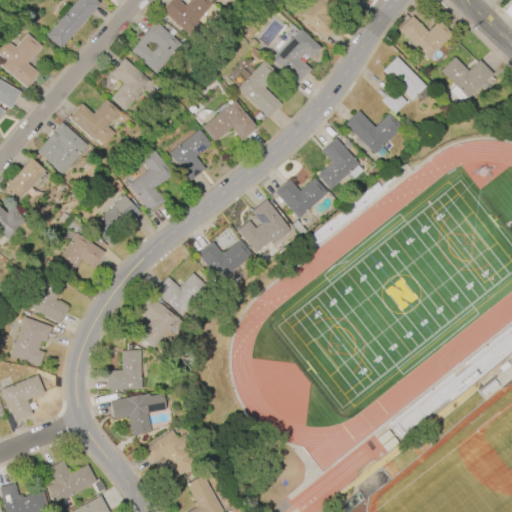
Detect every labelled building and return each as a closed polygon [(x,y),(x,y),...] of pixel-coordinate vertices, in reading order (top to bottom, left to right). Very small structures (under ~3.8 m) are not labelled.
[(94,0),(98,3),(60,49),(45,36),(76,0),(94,0)] [(206,0),(212,5),(187,35),(159,11),(168,0),(176,0),(184,7),(189,1),(187,0),(206,0)] [(298,15),(313,0),(336,0),(322,15),(335,28),(323,40),(298,15)] [(426,60),(396,30),(410,16),(426,32),(436,21),(450,35),(426,60)] [(129,51),(154,22),(180,44),(155,73),(129,51)] [(320,48),(309,60),(301,54),(296,59),(307,70),(295,83),(270,59),(293,35),(296,39),(303,32),(320,48)] [(25,34),(40,46),(25,64),(37,74),(25,89),(0,68),(0,64),(4,60),(0,57),(0,48),(6,41),(14,48),(25,34)] [(394,57),(424,87),(410,100),(380,70),(394,57)] [(453,57),(466,71),(477,60),(491,74),(466,98),(439,71),(453,57)] [(122,59),(149,81),(124,111),(109,98),(122,83),(110,73),(122,59)] [(262,88),(279,104),(265,118),(235,88),(262,60),(276,74),(262,88)] [(0,81),(18,92),(8,109),(0,104),(0,109),(2,111),(0,114),(0,81)] [(391,89),(404,102),(393,114),(379,100),(391,89)] [(80,104),(91,113),(104,99),(118,111),(105,126),(112,132),(102,145),(95,139),(93,141),(67,118),(80,104)] [(199,126),(232,101),(254,128),(239,140),(229,128),(212,142),(199,126)] [(356,111),(373,127),(386,114),(400,127),(372,154),(342,124),(356,111)] [(33,152),(59,123),(86,146),(60,175),(33,152)] [(193,157),(202,169),(187,181),(166,154),(197,130),(208,145),(193,157)] [(333,138),(356,164),(328,190),(315,176),(330,163),(319,151),(333,138)] [(137,158),(149,148),(170,175),(152,189),(162,201),(147,212),(125,185),(145,169),(137,158)] [(29,158),(43,170),(24,193),(23,192),(15,200),(2,189),(11,180),(10,179),(14,174),(15,174),(29,158)] [(296,218),(272,193),(287,180),(297,191),(311,178),(324,192),(296,218)] [(120,195),(138,212),(108,244),(90,226),(120,195)] [(263,200),(287,230),(269,245),(267,242),(253,253),(234,230),(246,222),(252,229),(258,224),(248,211),(263,200)] [(0,234),(0,209),(4,213),(10,205),(16,210),(14,212),(22,219),(5,239),(0,234)] [(294,219),(303,230),(297,235),(288,224),(294,219)] [(73,233),(102,252),(91,268),(78,260),(67,276),(51,265),(73,233)] [(237,240),(248,255),(216,281),(194,253),(209,241),(219,254),(237,240)] [(152,291),(165,277),(177,288),(190,273),(204,286),(178,315),(152,291)] [(26,308),(45,274),(62,283),(53,300),(55,301),(56,300),(66,306),(66,307),(57,324),(26,308)] [(148,296),(179,320),(155,351),(136,336),(148,321),(136,311),(148,296)] [(8,356),(22,317),(49,327),(43,343),(39,341),(36,350),(42,353),(37,366),(8,356)] [(104,371),(120,370),(119,351),(138,351),(139,389),(105,390),(104,371)] [(24,401),(30,415),(12,422),(0,392),(0,389),(34,375),(42,393),(24,401)] [(108,401),(148,394),(148,396),(161,394),(163,410),(145,413),(148,432),(129,435),(126,417),(112,420),(108,401)] [(387,430),(377,437),(387,450),(397,442),(387,430)] [(175,474),(166,460),(164,461),(161,457),(151,463),(141,449),(169,431),(191,463),(175,474)] [(44,470),(61,461),(68,474),(85,465),(95,482),(52,505),(46,495),(48,494),(44,487),(51,484),(44,470)] [(184,511),(193,508),(190,504),(193,503),(183,485),(200,475),(219,511),(217,511),(184,511)] [(2,511),(0,500),(0,487),(13,484),(16,496),(20,495),(20,497),(41,492),(46,511),(41,511),(2,511)] [(70,511),(99,496),(107,511),(70,511)]
